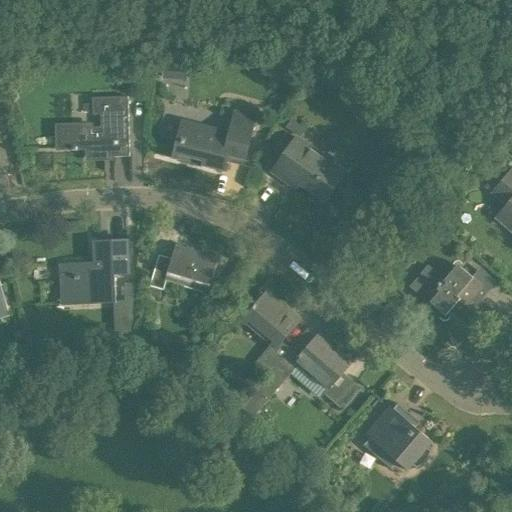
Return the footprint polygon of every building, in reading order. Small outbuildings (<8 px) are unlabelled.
[(132,65),(132,78),(144,78),(143,65),(132,65)] [(113,157),(129,157),(128,96),(92,97),(93,114),(103,114),(103,126),(60,127),(61,148),(73,148),(74,151),(87,150),(87,158),(105,158),(105,155),(113,154),(113,157)] [(229,156),(245,161),(256,117),(234,111),(229,134),(181,122),(172,158),(225,171),(229,156)] [(291,119),(285,128),(299,138),(305,129),(291,119)] [(285,182),(289,176),(324,201),(345,172),(295,137),(271,172),(285,182)] [(511,231),(511,169),(491,194),(506,206),(496,218),(511,231)] [(97,298),(98,303),(115,302),(114,274),(128,274),(127,242),(95,243),(96,265),(61,266),(62,299),(97,298)] [(185,250),(185,248),(176,246),(177,245),(175,245),(171,260),(159,256),(149,287),(164,291),(167,282),(207,294),(218,258),(192,251),(192,252),(185,250)] [(471,310),(487,290),(457,264),(443,280),(427,267),(410,287),(445,316),(459,300),(471,310)] [(0,318),(10,316),(0,283),(0,318)] [(273,369),(275,370),(291,351),(281,342),(300,320),(266,291),(263,294),(261,292),(252,303),(255,305),(252,308),(253,309),(243,320),(272,344),(255,364),(268,375),(273,369)] [(17,341),(21,341),(24,338),(23,334),(20,331),(16,332),(13,335),(14,339),(17,341)] [(299,358),(291,351),(275,370),(286,379),(299,364),(329,389),(325,393),(341,407),(359,386),(342,373),(351,363),(350,362),(348,364),(337,354),(338,352),(338,351),(336,353),(317,336),(299,358)] [(242,383),(237,383),(230,392),(240,401),(250,390),(242,383)] [(254,397),(243,409),(253,418),(264,405),(254,397)] [(418,467),(421,465),(423,463),(426,461),(427,460),(428,458),(429,456),(431,450),(430,450),(429,450),(427,448),(432,442),(404,418),(407,414),(409,416),(410,415),(397,403),(393,408),(390,406),(365,435),(381,449),(375,456),(390,469),(397,462),(407,471),(412,465),(415,468),(414,468),(415,469),(417,468),(418,467)] [(379,502),(372,511),(373,511),(390,511),(391,511),(379,502)]
